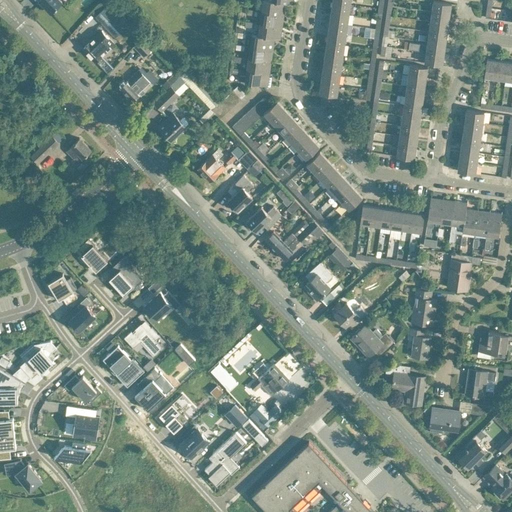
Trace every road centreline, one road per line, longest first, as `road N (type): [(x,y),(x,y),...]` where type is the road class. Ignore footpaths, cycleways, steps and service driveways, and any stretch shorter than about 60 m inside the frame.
road 1 (tertiary): [(464,502),(136,149)]
road 2 (residential): [(311,0),(299,94),(361,165),(432,182)]
road 3 (residential): [(444,394),(459,310),(497,278),(511,191)]
road 4 (residential): [(80,355),(222,511)]
road 5 (tertiary): [(136,149),(0,2)]
road 6 (residential): [(511,41),(476,40),(442,122),(432,182)]
road 7 (residential): [(18,245),(70,215),(136,149)]
road 8 (residential): [(81,511),(29,436),(29,412),(48,383)]
road 9 (residential): [(18,245),(40,305),(80,355)]
